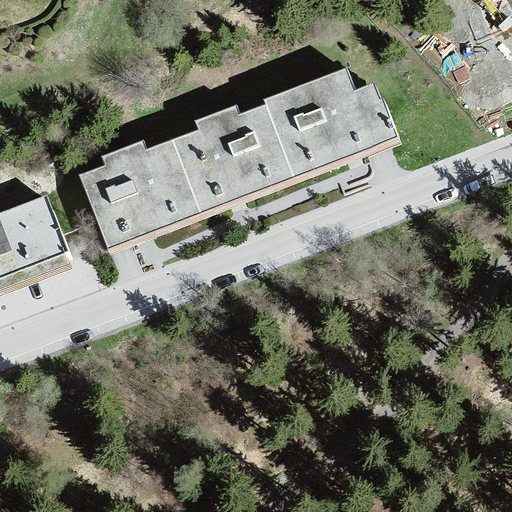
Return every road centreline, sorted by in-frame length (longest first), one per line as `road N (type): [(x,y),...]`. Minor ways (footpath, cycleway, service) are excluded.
road 1 (residential): [(511,158),(0,350)]
road 2 (track): [(272,511),(408,391),(511,270)]
